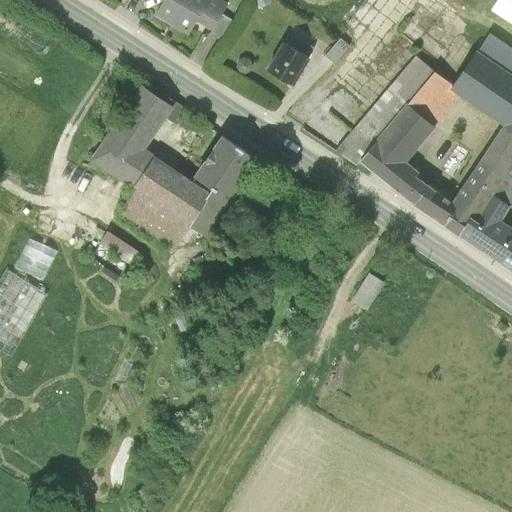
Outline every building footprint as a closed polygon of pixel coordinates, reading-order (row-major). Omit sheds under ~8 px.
[(154,17),(170,27),(185,0),(156,0),(162,3),(154,17)] [(226,5),(216,0),(185,0),(170,27),(187,37),(195,22),(211,31),(220,15),(226,5)] [(268,0),(253,0),(259,9),(270,3),(268,0)] [(511,0),(508,0),(501,12),(511,18),(511,0)] [(220,41),(232,21),(220,15),(211,31),(208,35),(220,41)] [(511,48),(490,34),(480,48),(511,69),(511,48)] [(342,37),(326,55),(334,61),(350,44),(342,37)] [(285,44),(269,71),(291,84),(307,57),(285,44)] [(417,202),(464,232),(507,166),(511,158),(511,69),(480,48),(452,90),(460,95),(502,122),(450,201),(427,187),(417,202)] [(357,167),(361,162),(406,108),(435,74),(415,58),(337,150),(357,167)] [(435,74),(406,108),(433,130),(460,95),(452,90),(435,74)] [(140,88),(92,159),(137,190),(120,216),(171,251),(189,225),(206,237),(256,163),(221,139),(191,184),(141,150),(169,108),(140,88)] [(401,167),(433,130),(406,108),(361,162),(417,202),(427,187),(401,167)] [(41,121),(27,111),(0,152),(0,168),(6,173),(41,121)] [(511,205),(511,169),(507,166),(464,232),(511,262),(511,226),(502,220),(511,205)] [(141,257),(107,233),(98,245),(133,269),(141,257)] [(16,267),(45,279),(57,248),(28,237),(16,267)] [(351,302),(367,311),(383,283),(368,274),(351,302)] [(0,348),(16,350),(18,331),(0,329),(0,348)]
